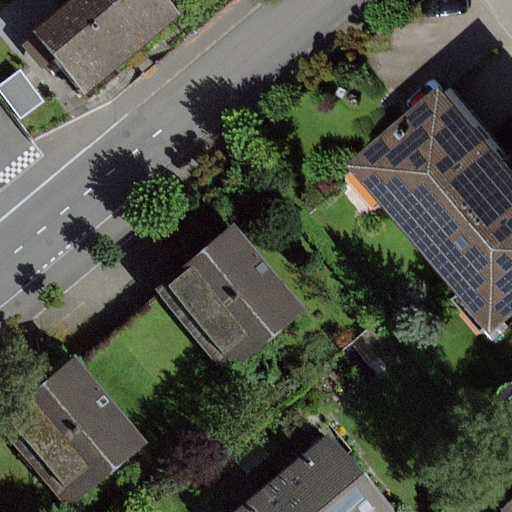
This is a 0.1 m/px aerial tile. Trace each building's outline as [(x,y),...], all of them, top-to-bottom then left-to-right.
[(68,8),(32,37),(81,92),(171,18),(155,0),(73,0),(76,2),(68,8)] [(374,148),(502,319),(511,311),(511,150),(461,83),(374,148)] [(224,237),(157,298),(226,375),(293,314),(224,237)] [(1,414),(57,488),(127,436),(71,361),(1,414)] [(251,506),(244,511),(388,511),(328,441),(298,467),(251,506)] [(511,511),(511,498),(495,511),(511,511)]
